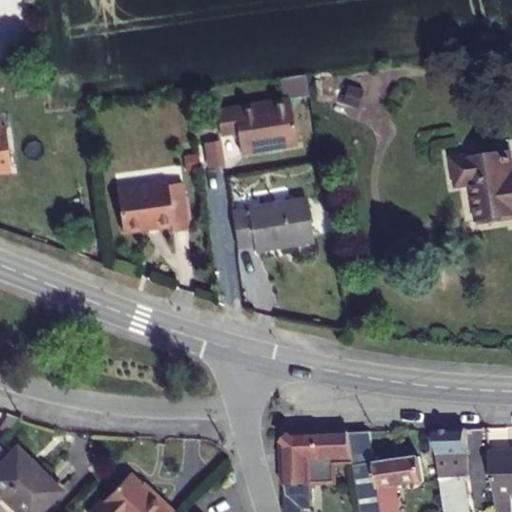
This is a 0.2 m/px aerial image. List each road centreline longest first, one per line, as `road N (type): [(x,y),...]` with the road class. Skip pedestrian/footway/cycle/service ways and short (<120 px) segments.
road 1 (tertiary): [(511,391),(387,380),(248,351)]
road 2 (tertiary): [(248,351),(0,263)]
road 3 (residential): [(0,377),(124,405),(244,402)]
